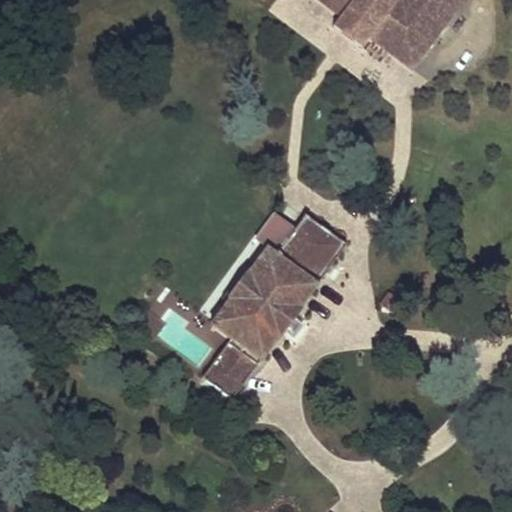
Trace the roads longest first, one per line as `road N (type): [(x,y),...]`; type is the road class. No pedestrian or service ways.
road 1 (unknown): [(362,338),(301,354),(284,386),(304,439),(361,494),(461,420),(490,341)]
road 2 (unknown): [(511,341),(362,338)]
